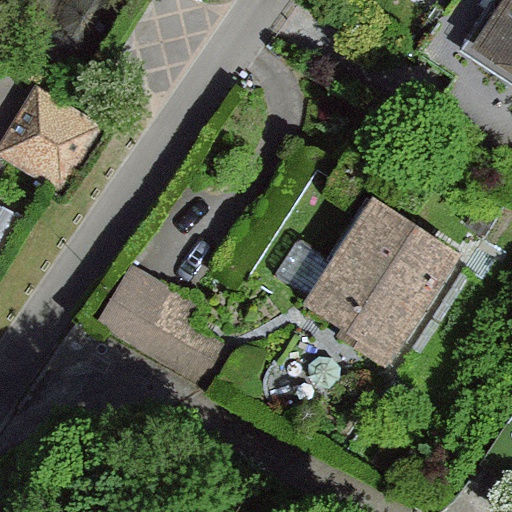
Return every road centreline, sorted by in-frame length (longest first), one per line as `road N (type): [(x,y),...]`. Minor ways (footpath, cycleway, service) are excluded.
road 1 (residential): [(0,390),(266,0)]
road 2 (residential): [(0,428),(56,400),(144,382),(383,511)]
